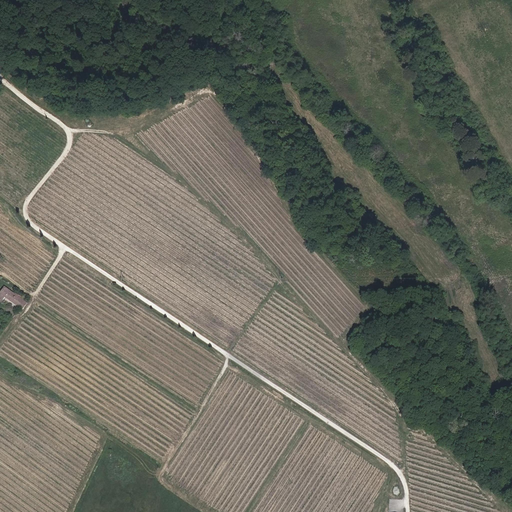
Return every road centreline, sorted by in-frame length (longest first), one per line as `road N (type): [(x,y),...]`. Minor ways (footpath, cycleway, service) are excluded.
road 1 (residential): [(65,250),(394,465),(407,493)]
road 2 (residential): [(0,77),(73,134),(27,208),(33,225),(65,250)]
